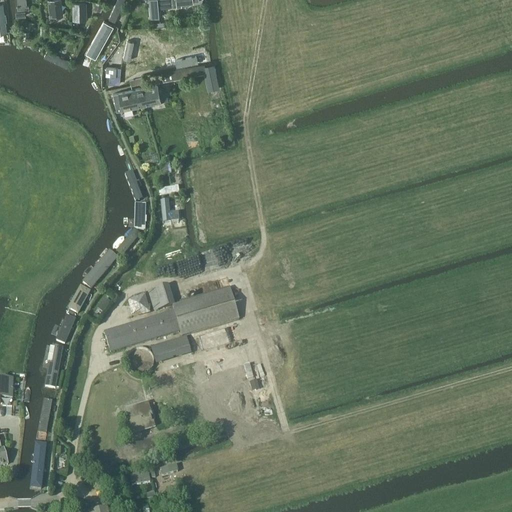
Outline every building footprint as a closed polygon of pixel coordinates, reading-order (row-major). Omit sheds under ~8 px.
[(15,0),(17,12),(25,11),(23,0),(15,0)] [(47,0),(50,17),(64,15),(61,0),(47,0)] [(114,27),(127,1),(125,0),(116,0),(106,23),(114,27)] [(157,0),(149,0),(151,19),(159,18),(157,0)] [(157,0),(159,15),(162,15),(161,9),(177,8),(176,0),(157,0)] [(176,0),(177,8),(177,9),(182,8),(182,6),(194,5),(194,3),(199,2),(199,0),(176,0)] [(72,21),(87,21),(87,2),(72,3),(72,21)] [(90,53),(98,58),(112,32),(104,28),(90,53)] [(127,41),(123,59),(129,61),(133,42),(127,41)] [(66,71),(70,62),(47,51),(43,60),(66,71)] [(197,56),(175,60),(176,67),(198,63),(197,56)] [(206,73),(209,90),(219,88),(214,63),(161,73),(163,82),(177,79),(206,73)] [(106,68),(106,76),(116,76),(116,68),(106,68)] [(161,103),(158,85),(143,88),(136,89),(139,107),(147,106),(161,103)] [(113,94),(117,112),(132,109),(139,107),(136,89),(128,91),(113,94)] [(170,163),(162,165),(163,175),(171,173),(170,163)] [(125,174),(135,203),(144,200),(133,171),(125,174)] [(180,193),(178,186),(159,189),(160,196),(180,193)] [(169,203),(162,203),(164,224),(171,223),(170,214),(169,203)] [(146,205),(136,205),(135,229),(145,229),(146,205)] [(178,213),(170,214),(171,223),(179,223),(178,213)] [(116,252),(122,257),(141,235),(134,230),(116,252)] [(84,284),(93,292),(120,259),(110,252),(84,284)] [(68,309),(78,316),(92,294),(82,287),(68,309)] [(104,332),(110,353),(180,332),(182,338),(239,320),(230,288),(175,305),(175,306),(172,306),(174,311),(104,332)] [(143,294),(134,296),(136,306),(146,303),(143,294)] [(107,299),(103,304),(108,308),(112,303),(107,299)] [(54,344),(67,348),(77,321),(65,316),(54,344)] [(45,390),(58,393),(67,352),(54,349),(45,390)] [(1,399),(13,399),(13,379),(0,378),(0,405),(1,399)] [(39,434),(49,436),(56,403),(45,400),(39,434)] [(134,433),(153,427),(146,405),(127,410),(134,433)] [(32,489),(44,490),(48,444),(36,443),(32,489)] [(176,467),(167,469),(169,476),(177,473),(176,467)] [(167,493),(162,474),(155,475),(160,494),(167,493)] [(150,482),(149,475),(129,480),(131,487),(150,482)]
